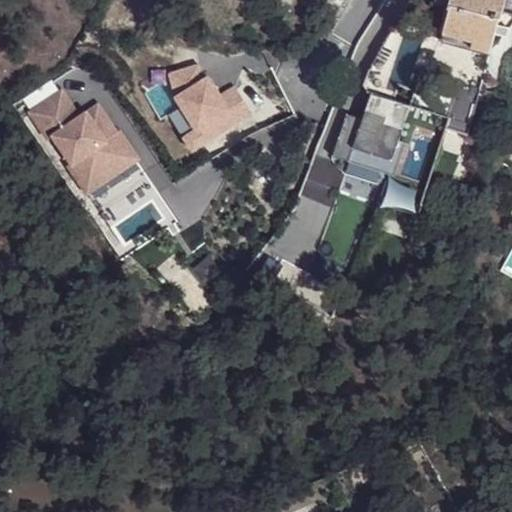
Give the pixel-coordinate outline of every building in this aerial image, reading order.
[(493,53),(502,23),(504,24),(508,7),(510,0),(456,0),(454,9),(456,10),(448,34),(477,42),(475,48),(493,53)] [(62,92),(28,115),(46,142),(51,138),(69,165),(66,167),(85,194),(137,158),(118,131),(117,132),(103,112),(92,121),(87,113),(80,118),(62,92)] [(380,114),(392,118),(397,101),(385,97),(380,114)] [(415,106),(397,100),(397,101),(392,118),(380,114),(371,111),(368,121),(351,115),(337,157),(399,177),(409,143),(403,141),(415,106)] [(87,113),(92,121),(103,112),(98,105),(87,113)] [(426,196),(392,185),(388,195),(422,206),(426,196)]
